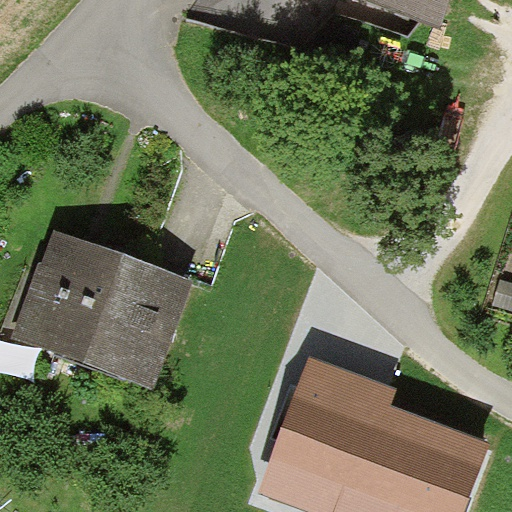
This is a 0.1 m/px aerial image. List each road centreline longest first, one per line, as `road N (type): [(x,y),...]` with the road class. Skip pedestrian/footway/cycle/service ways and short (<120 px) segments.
road 1 (residential): [(113,34),(251,180),(463,370)]
road 2 (unclassified): [(0,111),(113,34)]
